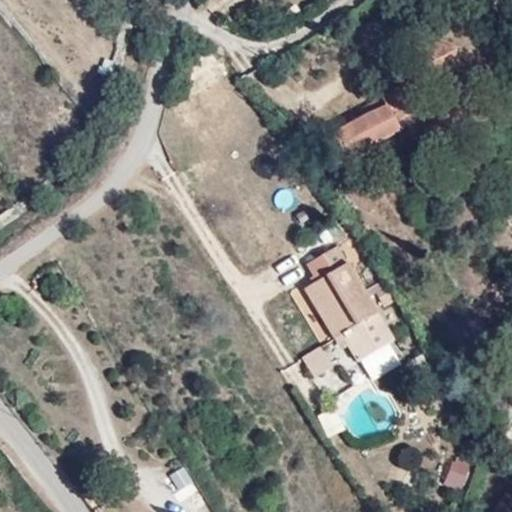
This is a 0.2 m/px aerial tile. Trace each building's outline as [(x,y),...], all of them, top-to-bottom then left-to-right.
[(302,0),(309,11),(327,0),(302,0)] [(424,46),(413,76),(428,81),(448,87),(458,58),(424,46)] [(413,76),(408,90),(418,109),(428,81),(413,76)] [(382,105),(395,127),(421,115),(418,109),(408,90),(382,105)] [(345,165),(401,136),(395,127),(382,105),(353,121),(357,128),(331,139),(345,165)] [(293,207),(294,190),(276,189),(275,206),(293,207)] [(389,352),(330,264),(301,281),(308,290),(313,288),(318,296),(299,306),(330,353),(339,347),(340,350),(344,347),(348,351),(341,356),(354,375),(389,352)] [(330,381),(317,361),(299,374),(311,392),(330,381)] [(335,407),(316,416),(326,438),(345,429),(335,407)] [(442,483),(461,490),(471,462),(452,455),(442,483)] [(487,494),(480,508),(489,511),(499,511),(503,503),(487,494)]
